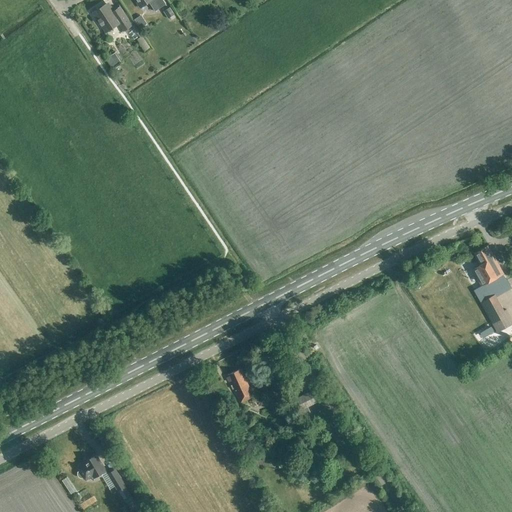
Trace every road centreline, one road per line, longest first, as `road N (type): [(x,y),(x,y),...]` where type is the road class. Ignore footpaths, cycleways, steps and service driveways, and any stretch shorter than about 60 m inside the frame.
road 1 (unclassified): [(0,459),(276,319)]
road 2 (primary): [(267,302),(0,439)]
road 3 (primary): [(511,187),(267,302)]
road 4 (unclassified): [(276,319),(511,208)]
road 5 (unclassified): [(405,511),(276,319)]
